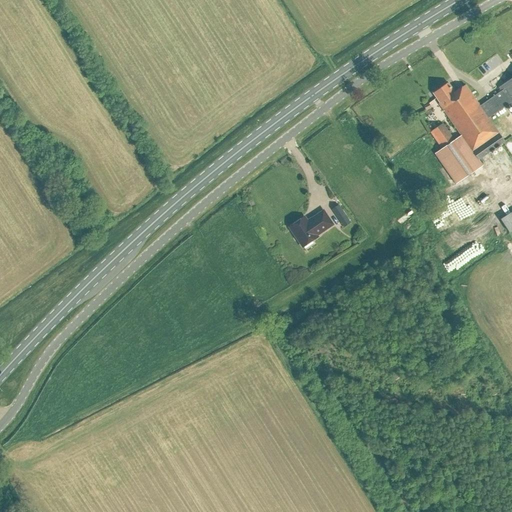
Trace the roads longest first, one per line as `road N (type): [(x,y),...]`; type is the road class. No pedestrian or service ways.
road 1 (unclassified): [(5,420),(48,350),(152,248),(341,94),(428,39)]
road 2 (primary): [(0,374),(186,193),(418,24)]
